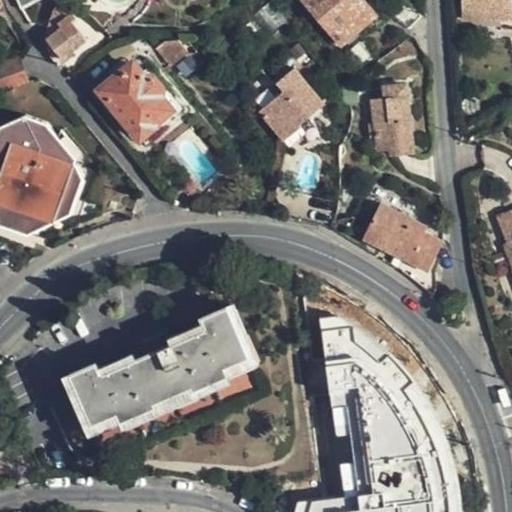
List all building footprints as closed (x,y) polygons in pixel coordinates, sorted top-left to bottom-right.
[(362,0),(305,0),(341,43),(376,15),(362,0)] [(420,17),(402,0),(395,0),(384,11),(410,28),(420,17)] [(461,0),(462,18),(511,19),(510,0),(461,0)] [(49,19),(46,39),(61,59),(86,40),(72,23),(76,20),(70,12),(56,4),(49,19)] [(161,44),(150,53),(163,69),(180,56),(168,44),(161,44)] [(0,92),(27,82),(18,57),(0,63),(0,92)] [(137,142),(143,137),(159,125),(157,122),(175,108),(165,95),(166,84),(157,73),(146,71),(138,60),(103,88),(114,103),(109,107),(137,142)] [(284,91),(261,112),(283,139),(299,126),(298,123),(322,101),(295,69),(277,84),(284,91)] [(143,137),(147,142),(187,110),(166,84),(165,95),(175,108),(157,122),(159,125),(143,137)] [(407,84),(382,86),(383,98),(375,99),(376,122),(368,123),(370,139),(376,139),(378,149),(391,148),(391,156),(412,153),(407,84)] [(31,114),(12,114),(0,133),(0,215),(12,223),(22,205),(40,216),(57,189),(60,191),(76,163),(55,149),(65,133),(49,122),(31,114)] [(425,226),(382,206),(365,240),(426,270),(440,242),(422,232),(425,226)] [(511,213),(502,217),(511,245),(511,244),(511,213)] [(170,344),(147,354),(99,374),(94,363),(67,375),(107,465),(268,395),(230,305),(202,316),(206,328),(170,344)] [(142,342),(147,354),(170,344),(165,333),(142,342)] [(373,347),(332,347),(331,365),(329,366),(328,416),(328,430),(372,431),(372,410),(372,392),(378,387),(381,383),(382,377),(381,372),(377,368),(373,365),(373,347)] [(320,468),(346,465),(343,450),(318,454),(320,468)] [(396,511),(401,494),(363,483),(356,505),(343,501),(317,493),(311,511),(396,511)] [(347,486),(343,501),(356,505),(363,483),(347,486)]
